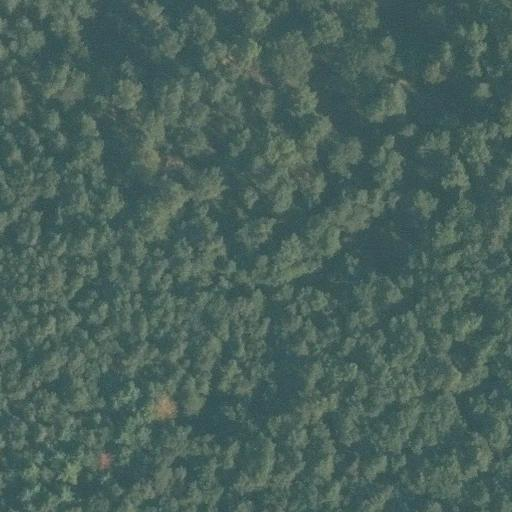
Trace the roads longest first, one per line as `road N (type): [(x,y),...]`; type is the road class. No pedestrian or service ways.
road 1 (track): [(174,511),(192,449),(179,405),(131,342),(117,224),(167,189),(233,63),(312,39),(346,0)]
road 2 (track): [(235,0),(448,109),(511,126)]
